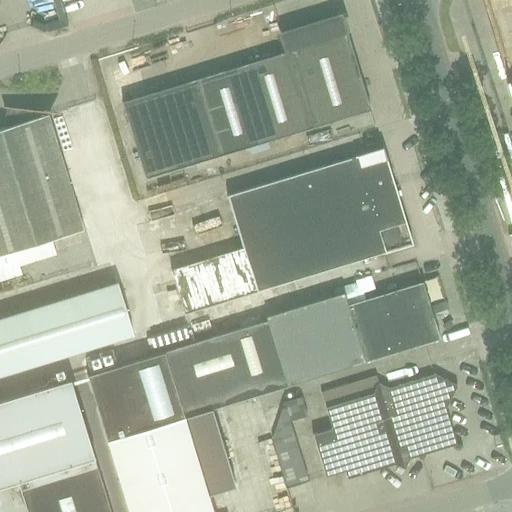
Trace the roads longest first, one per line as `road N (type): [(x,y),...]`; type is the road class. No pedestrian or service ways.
road 1 (unclassified): [(511,311),(417,0)]
road 2 (unclassified): [(0,61),(202,0)]
